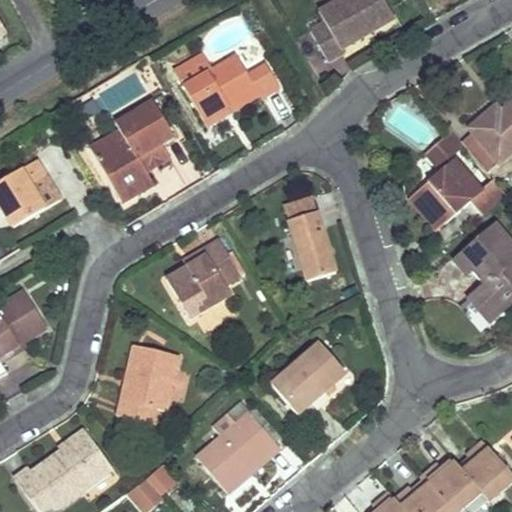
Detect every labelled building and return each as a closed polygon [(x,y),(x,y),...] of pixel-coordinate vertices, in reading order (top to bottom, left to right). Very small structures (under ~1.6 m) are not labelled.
[(324,26),(310,34),(329,65),(343,57),(342,54),(395,22),(381,0),(345,0),(318,16),(324,26)] [(262,103),(281,92),(268,69),(250,79),(238,59),(207,77),(198,61),(173,76),(182,92),(185,90),(206,126),(258,96),(262,103)] [(206,126),(210,133),(262,103),(258,96),(206,126)] [(511,155),(511,104),(503,112),(497,105),(468,131),(471,135),(460,145),(464,149),(488,177),(511,155)] [(162,148),(173,142),(152,105),(115,126),(120,135),(127,147),(97,164),(122,208),(154,190),(147,178),(171,164),(162,148)] [(483,194),(453,159),(464,149),(460,145),(451,134),(425,156),(441,174),(410,200),(437,233),(470,205),(482,220),(507,198),(494,184),(483,194)] [(120,135),(91,152),(97,164),(127,147),(120,135)] [(36,161),(0,182),(0,203),(14,228),(59,201),(36,161)] [(284,206),(289,221),(318,212),(313,197),(284,206)] [(437,233),(410,200),(405,204),(433,236),(437,233)] [(318,212),(289,221),(306,281),(336,273),(318,212)] [(511,263),(511,247),(496,229),(460,258),(473,274),(485,287),(469,301),(491,327),(511,308),(511,267),(510,265),(511,263)] [(240,281),(219,245),(201,255),(204,260),(186,270),(165,282),(189,324),(232,299),(226,289),(240,281)] [(201,255),(183,266),(186,270),(204,260),(201,255)] [(42,278),(55,270),(47,256),(33,264),(42,278)] [(473,274),(460,258),(454,265),(466,279),(473,274)] [(0,364),(0,353),(46,326),(26,292),(0,307),(0,376),(5,373),(0,364)] [(347,378),(334,363),(321,348),(274,390),(300,419),(347,378)] [(129,403),(126,402),(123,402),(119,419),(155,426),(158,413),(169,415),(181,359),(134,349),(128,381),(133,382),(129,403)] [(133,382),(128,381),(123,402),(126,402),(129,403),(133,382)] [(280,451),(248,414),(197,458),(226,493),(245,475),(264,459),(268,462),(280,451)] [(82,429),(57,447),(60,452),(85,434),(82,429)] [(57,510),(111,471),(85,434),(60,452),(30,473),(28,469),(14,479),(36,511),(43,511),(53,505),(57,510)] [(456,470),(480,497),(487,505),(511,484),(511,482),(482,447),(456,470)] [(264,459),(245,475),(249,478),(268,462),(264,459)] [(449,511),(462,511),(480,497),(456,470),(450,462),(424,484),(449,511)] [(165,468),(128,493),(140,511),(145,511),(179,490),(165,468)] [(449,511),(424,484),(399,505),(404,511),(449,511)] [(404,511),(399,505),(391,497),(373,511),(404,511)]
